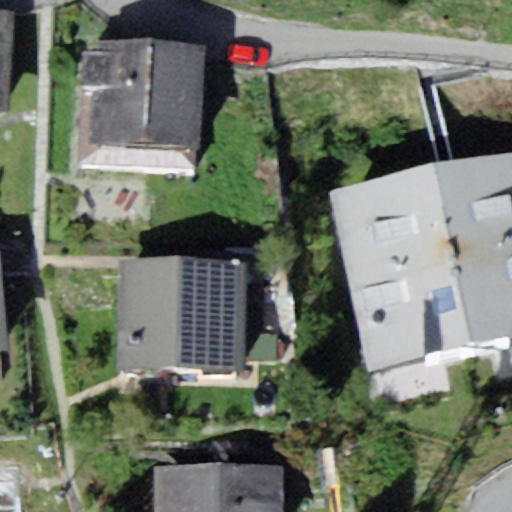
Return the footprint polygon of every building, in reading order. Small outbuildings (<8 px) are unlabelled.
[(0,117),(9,118),(13,12),(0,11),(0,117)] [(196,170),(201,45),(92,41),(92,54),(80,54),(78,100),(90,100),(87,165),(196,170)] [(370,368),(511,339),(511,152),(330,188),(370,368)] [(120,255),(118,373),(240,375),(242,257),(120,255)] [(217,511),(217,466),(156,464),(156,511),(217,511)] [(282,511),(282,465),(217,466),(217,511),(282,511)] [(28,511),(26,477),(0,477),(0,511),(28,511)]
